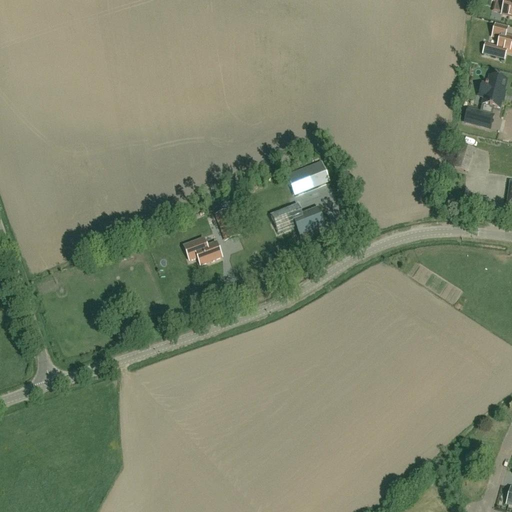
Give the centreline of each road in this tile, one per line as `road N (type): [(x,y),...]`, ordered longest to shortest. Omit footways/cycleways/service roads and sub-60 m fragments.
road 1 (tertiary): [(49,387),(248,321),(404,238),(511,238)]
road 2 (unclassified): [(49,387),(0,230)]
